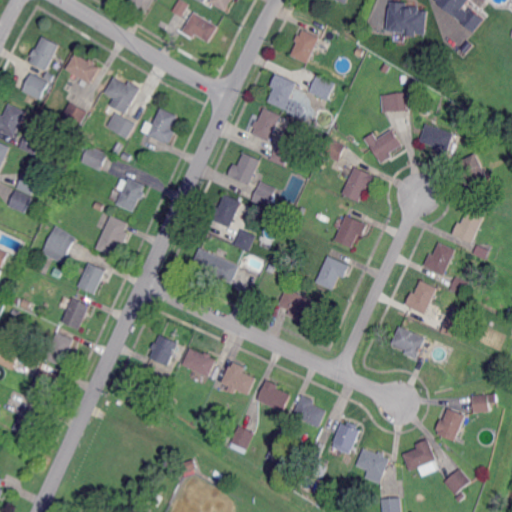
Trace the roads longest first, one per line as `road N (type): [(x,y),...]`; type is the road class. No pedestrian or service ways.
road 1 (residential): [(278,0),(39,511)]
road 2 (residential): [(400,402),(145,283)]
road 3 (residential): [(420,194),(340,373)]
road 4 (residential): [(231,97),(65,0)]
